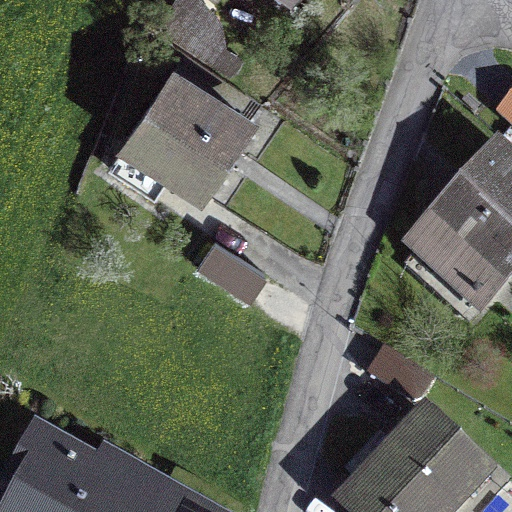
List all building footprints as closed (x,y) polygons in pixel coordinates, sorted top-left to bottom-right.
[(174,0),(160,21),(161,25),(213,60),(223,46),(219,20),(201,0),(174,0)] [(201,191),(248,122),(173,72),(108,167),(154,198),(172,171),(201,191)] [(511,159),(507,154),(406,266),(462,317),(511,261),(511,159)] [(264,273),(215,240),(198,265),(247,298),(264,273)] [(386,349),(371,375),(414,402),(420,399),(433,377),(386,349)] [(425,415),(340,504),(348,511),(450,511),(487,474),(425,415)] [(34,440),(13,477),(25,484),(9,511),(152,511),(162,494),(105,463),(99,475),(34,440)]
